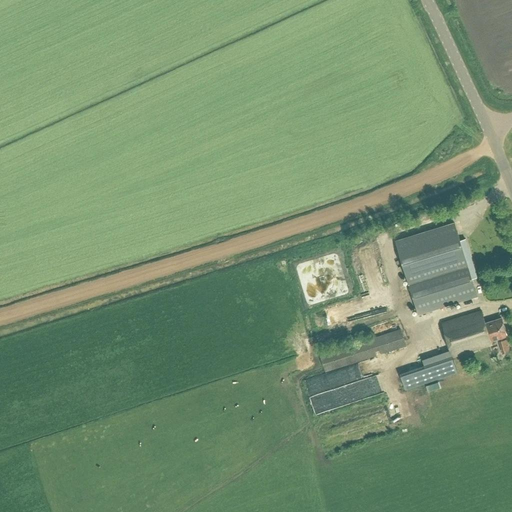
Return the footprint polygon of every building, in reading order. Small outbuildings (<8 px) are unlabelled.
[(460,207),(462,212),(481,205),(478,200),(460,207)] [(466,259),(470,271),(475,269),(466,239),(460,240),(455,223),(396,241),(407,277),(466,259)] [(466,259),(407,277),(419,314),(478,296),(466,259)] [(315,269),(320,284),(327,282),(323,267),(315,269)] [(441,322),(452,357),(493,344),(492,340),(507,336),(501,318),(486,323),(482,310),(441,322)] [(326,371),(406,345),(401,329),(320,355),(326,371)] [(507,338),(499,341),(503,353),(511,350),(507,338)] [(457,372),(452,357),(401,374),(406,389),(457,372)] [(317,412),(340,404),(335,389),(312,397),(317,412)]
